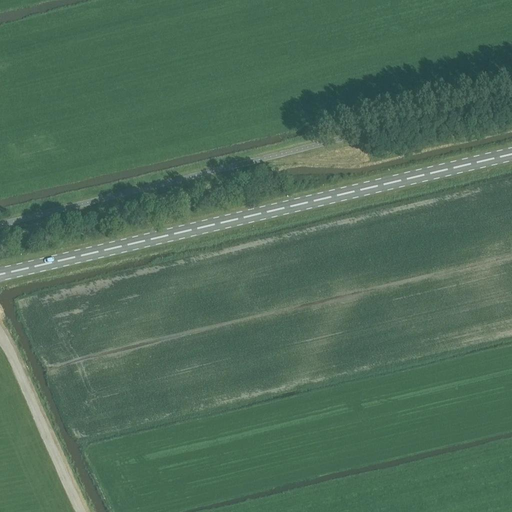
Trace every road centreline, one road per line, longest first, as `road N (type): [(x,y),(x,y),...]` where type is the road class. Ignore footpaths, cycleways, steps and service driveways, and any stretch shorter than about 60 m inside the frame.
road 1 (secondary): [(0,275),(511,155)]
road 2 (track): [(82,511),(0,338)]
